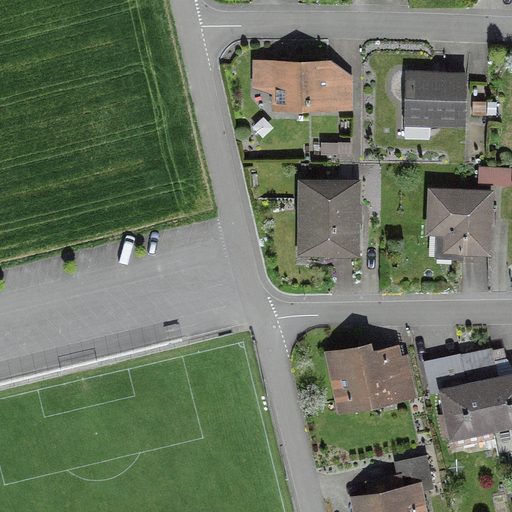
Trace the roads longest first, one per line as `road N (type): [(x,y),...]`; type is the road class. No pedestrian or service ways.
road 1 (residential): [(190,26),(511,29)]
road 2 (residential): [(190,26),(263,320)]
road 3 (residential): [(263,320),(511,311)]
road 4 (residential): [(263,320),(307,511)]
